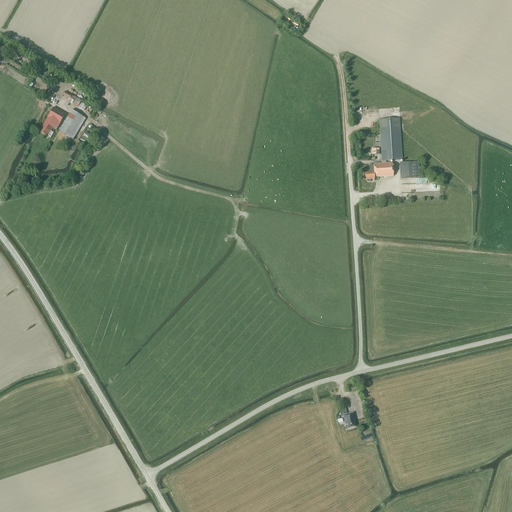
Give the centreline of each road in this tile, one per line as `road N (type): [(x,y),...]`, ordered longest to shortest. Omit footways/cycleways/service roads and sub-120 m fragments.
road 1 (unclassified): [(147,475),(312,384),(511,336)]
road 2 (tertiary): [(147,475),(0,234)]
